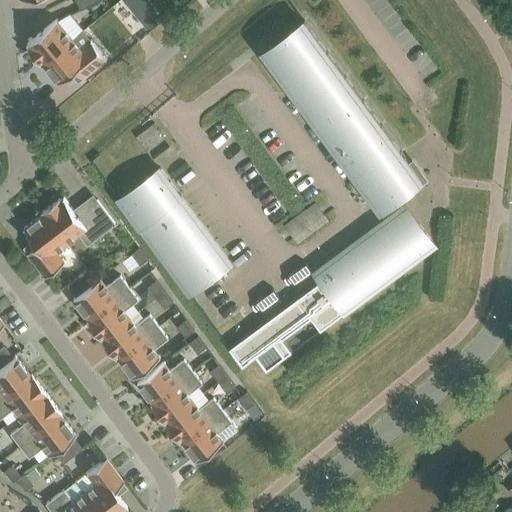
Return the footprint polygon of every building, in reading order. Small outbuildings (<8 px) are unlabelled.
[(100,0),(75,0),(81,10),(100,0)] [(148,0),(135,11),(149,28),(162,17),(148,0)] [(41,64),(42,63),(72,38),(56,19),(26,43),(29,46),(27,47),(41,64)] [(410,164),(303,20),(262,50),(380,208),(384,206),(389,213),(315,271),(321,279),(297,298),(231,348),(243,363),(256,354),(267,369),(291,350),(283,339),(311,317),(321,330),(345,311),(435,244),(418,222),(398,195),(406,189),(405,188),(404,187),(412,181),(413,173),(407,165),(408,164),(409,165),(410,164)] [(80,48),(72,38),(42,63),(58,82),(76,68),(83,78),(106,59),(91,40),(80,48)] [(230,263),(159,168),(118,198),(189,293),(230,263)] [(42,211),(43,212),(67,243),(79,233),(87,244),(115,223),(97,200),(90,205),(77,215),(63,197),(60,199),(59,198),(42,211)] [(329,221),(316,203),(285,226),(298,244),(329,221)] [(56,251),(67,243),(43,212),(23,228),(37,245),(33,249),(27,253),(45,276),(64,261),(56,251)] [(149,258),(141,248),(133,254),(140,265),(149,258)] [(95,280),(87,270),(68,285),(76,295),(95,280)] [(89,318),(129,287),(120,275),(106,286),(100,277),(73,298),(89,318)] [(208,302),(235,282),(230,275),(203,294),(208,302)] [(173,302),(156,280),(148,286),(165,308),(173,302)] [(87,319),(102,338),(130,317),(124,309),(138,299),(129,287),(89,318),(87,319)] [(130,317),(102,338),(116,358),(118,357),(158,326),(149,314),(136,324),(130,317)] [(194,331),(186,321),(179,326),(187,337),(194,331)] [(167,338),(158,326),(118,357),(133,377),(160,356),(154,348),(167,338)] [(206,347),(198,336),(190,342),(198,353),(206,347)] [(7,361),(0,366),(0,397),(29,376),(14,356),(7,361)] [(152,402),(193,371),(184,359),(170,369),(164,361),(137,382),(152,402)] [(219,382),(227,375),(219,365),(211,371),(219,382)] [(193,371),(152,402),(151,403),(165,422),(194,401),(188,393),(202,383),(193,371)] [(0,416),(12,408),(17,415),(46,394),(31,375),(29,376),(0,397),(0,416)] [(235,386),(227,375),(219,382),(227,393),(235,386)] [(254,403),(246,392),(239,398),(247,408),(254,403)] [(60,413),(46,394),(17,415),(23,423),(9,433),(18,445),(59,414),(60,413)] [(194,401),(165,422),(180,442),(182,440),(222,410),(213,398),(200,408),(194,401)] [(222,410),(182,440),(197,460),(224,440),(218,432),(231,421),(222,410)] [(59,414),(18,445),(27,457),(41,447),(47,455),(74,435),(59,414)] [(105,455),(96,442),(86,449),(80,441),(62,454),(78,475),(105,455)] [(83,491),(98,511),(119,511),(126,507),(113,489),(123,482),(105,458),(85,473),(93,484),(83,491)] [(15,479),(23,474),(22,473),(19,476),(11,465),(2,472),(10,482),(15,479)] [(31,485),(23,474),(15,479),(23,490),(31,485)] [(98,511),(83,491),(75,481),(45,503),(51,511),(98,511)]
